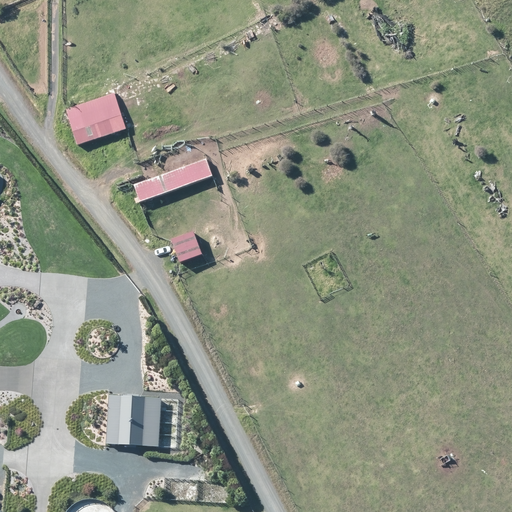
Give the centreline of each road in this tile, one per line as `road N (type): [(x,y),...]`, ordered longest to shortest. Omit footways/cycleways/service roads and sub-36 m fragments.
road 1 (unclassified): [(271,511),(139,265),(0,75)]
road 2 (unknown): [(41,511),(60,311)]
